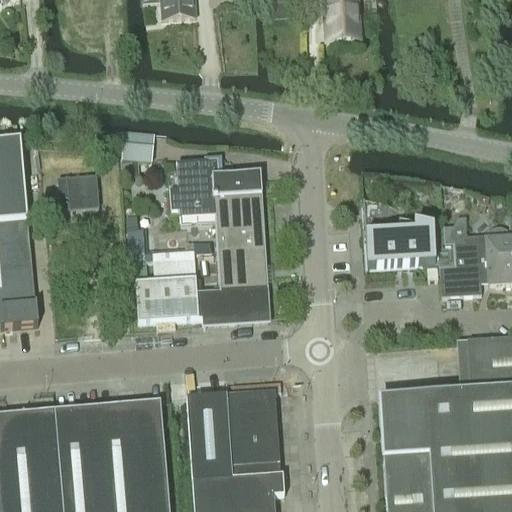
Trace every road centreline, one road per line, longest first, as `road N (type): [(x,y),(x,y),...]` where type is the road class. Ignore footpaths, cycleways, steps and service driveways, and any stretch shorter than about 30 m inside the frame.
road 1 (unclassified): [(0,380),(320,352)]
road 2 (tertiary): [(0,86),(311,119)]
road 3 (tertiary): [(311,119),(511,153)]
road 4 (tertiary): [(318,318),(311,119)]
road 5 (unclassified): [(318,318),(409,312),(441,327),(511,323)]
road 6 (tertiary): [(332,511),(320,352)]
